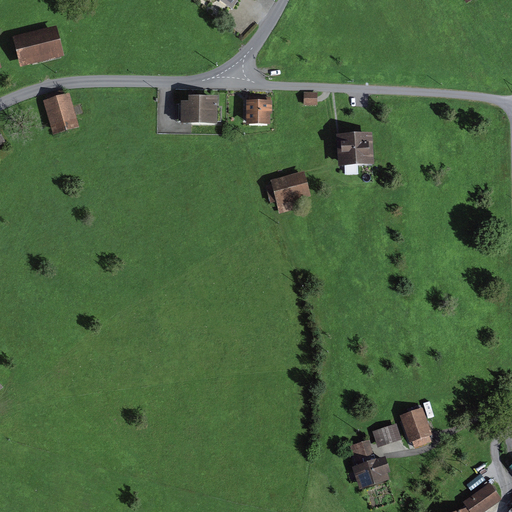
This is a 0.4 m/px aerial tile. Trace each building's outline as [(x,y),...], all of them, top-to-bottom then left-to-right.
[(216,0),(232,11),(238,0),(216,0)] [(20,68),(65,58),(57,26),(13,37),(20,68)] [(47,100),(43,101),(53,134),(53,135),(80,128),(73,106),(69,93),(65,95),(64,90),(46,95),(47,100)] [(318,93),(303,92),(304,106),(318,106),(318,102),(318,93)] [(181,125),(218,125),(217,98),(188,97),(188,102),(181,103),(181,125)] [(272,102),(246,101),(246,125),(270,126),(270,115),(272,115),(272,102)] [(371,134),(336,136),(339,168),(373,165),(371,134)] [(304,172),(270,181),(271,185),(265,187),(270,204),(276,202),(279,215),(294,210),(292,202),(311,197),(304,172)] [(423,409),(401,417),(402,421),(410,444),(413,443),(414,449),(432,443),(430,437),(432,436),(423,409)] [(397,424),(372,432),(377,448),(402,440),(397,424)] [(356,467),(352,467),(359,491),(388,481),(390,481),(388,475),(391,474),(386,458),(385,457),(376,460),(369,440),(350,446),(356,467)] [(486,511),(502,501),(490,483),(463,503),(465,506),(467,509),(469,511),(486,511)]
